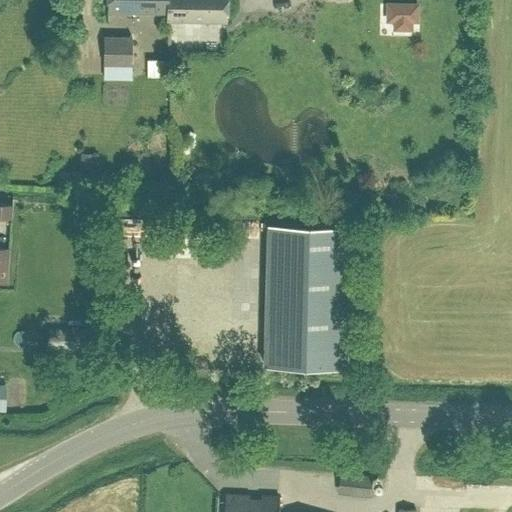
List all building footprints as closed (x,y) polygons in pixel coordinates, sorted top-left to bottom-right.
[(106,0),(107,11),(166,12),(166,0),(106,0)] [(226,0),(166,0),(166,12),(166,20),(226,21),(226,0)] [(104,59),(133,59),(133,35),(104,34),(104,59)] [(163,72),(161,56),(150,57),(151,73),(163,72)] [(13,203),(0,202),(0,216),(12,217),(13,203)] [(343,366),(347,227),(267,224),(264,364),(343,366)] [(160,232),(158,253),(178,255),(180,235),(160,232)] [(0,245),(0,280),(7,282),(9,247),(0,245)] [(47,314),(86,316),(88,294),(48,292),(47,314)] [(80,349),(80,330),(61,329),(60,348),(80,349)] [(347,473),(345,493),(369,496),(371,476),(347,473)] [(276,511),(278,496),(224,493),(223,511),(276,511)]
